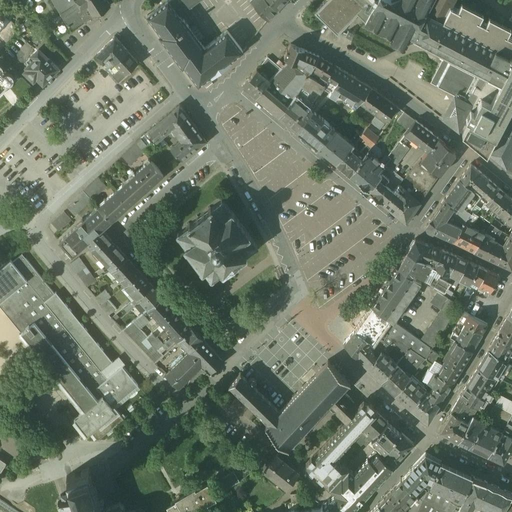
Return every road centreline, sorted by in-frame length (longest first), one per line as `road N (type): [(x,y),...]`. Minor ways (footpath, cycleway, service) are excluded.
road 1 (residential): [(187,90),(59,201),(39,233),(44,250),(184,408)]
road 2 (residential): [(224,140),(126,228),(128,240),(235,358)]
road 3 (residential): [(469,151),(379,80),(286,27)]
road 4 (residential): [(207,390),(297,461),(368,383)]
road 5 (residential): [(125,15),(0,144)]
road 6 (residential): [(428,437),(511,298)]
road 7 (residential): [(329,340),(412,231)]
road 8 (residential): [(412,231),(399,229),(305,150)]
